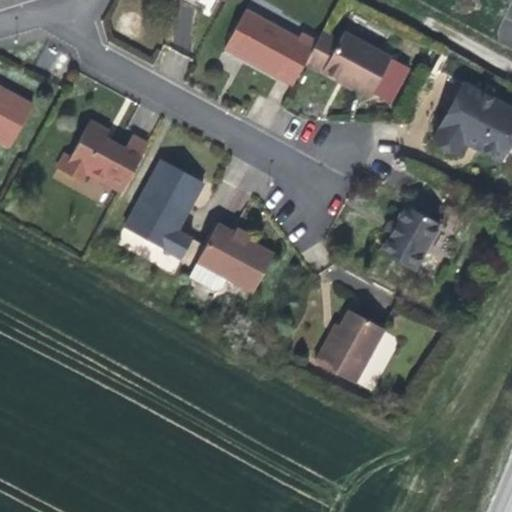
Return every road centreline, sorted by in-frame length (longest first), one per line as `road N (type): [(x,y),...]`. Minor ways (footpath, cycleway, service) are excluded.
road 1 (residential): [(78,24),(97,54),(315,180)]
road 2 (track): [(429,462),(511,308)]
road 3 (track): [(511,64),(388,0)]
